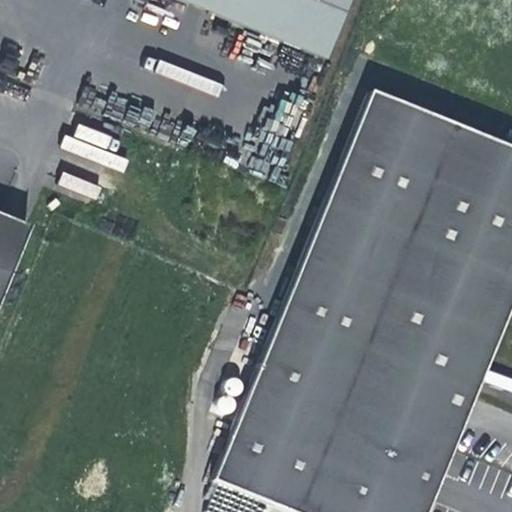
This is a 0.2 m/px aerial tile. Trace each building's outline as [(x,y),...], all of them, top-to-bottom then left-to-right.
[(163,0),(319,65),(346,0),(163,0)] [(271,511),(420,511),(511,285),(511,155),(364,95),(205,485),(271,511)] [(76,123),(66,149),(122,170),(127,157),(105,149),(109,136),(76,123)] [(96,199),(101,186),(62,171),(58,185),(96,199)] [(0,305),(26,237),(0,226),(0,305)]
